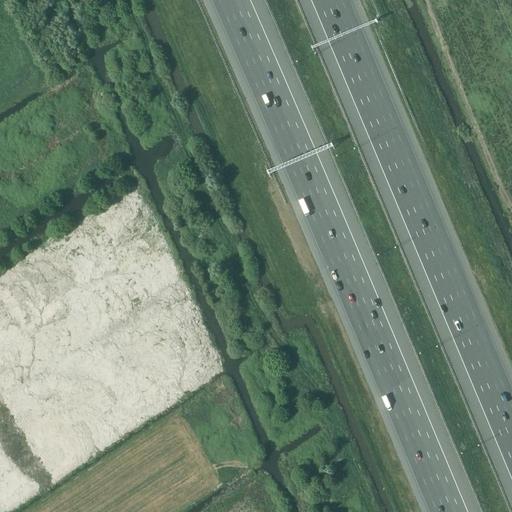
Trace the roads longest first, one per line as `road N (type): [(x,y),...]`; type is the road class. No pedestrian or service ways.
road 1 (motorway): [(231,0),(448,511)]
road 2 (motorway): [(511,434),(329,0)]
